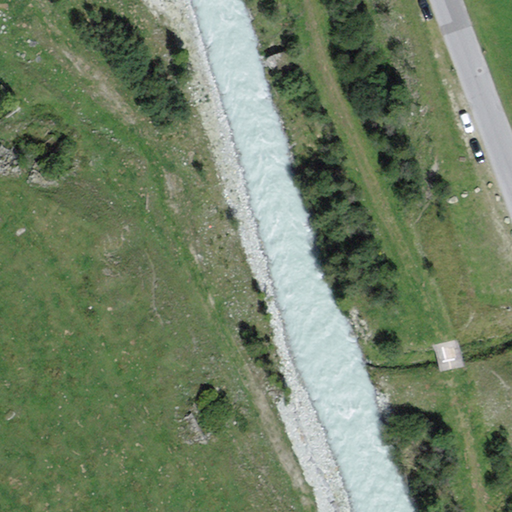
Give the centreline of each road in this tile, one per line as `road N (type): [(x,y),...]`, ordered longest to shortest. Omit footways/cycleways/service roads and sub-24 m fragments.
road 1 (track): [(308,0),(321,50),(444,342),(485,511)]
road 2 (unclassified): [(444,0),(511,173)]
